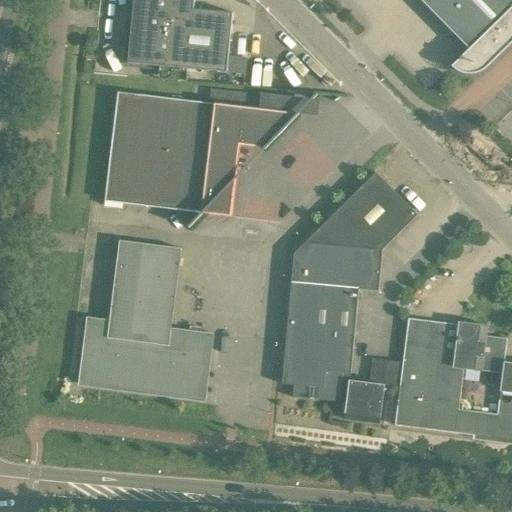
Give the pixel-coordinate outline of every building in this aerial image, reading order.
[(194,0),(133,0),(127,64),(246,75),(247,59),(228,57),(233,13),(194,10),(194,0)] [(452,67),(454,69),(456,71),(458,72),(459,73),(461,73),(464,74),(467,75),(469,75),(471,75),(475,75),(478,74),(481,73),(483,71),(485,70),(487,68),(511,43),(511,0),(419,0),(469,50),(452,67)] [(105,204),(122,206),(123,202),(232,217),(241,145),(268,149),(301,115),(121,91),(105,204)] [(281,383),(293,384),(292,397),(339,401),(342,372),(350,373),(358,289),(377,290),(381,254),(418,215),(375,173),(293,254),(281,383)] [(90,318),(82,383),(201,398),(209,333),(170,328),(181,249),(119,241),(109,321),(90,318)] [(455,433),(484,437),(487,412),(458,409),(463,369),(492,372),(494,361),(482,359),(487,327),(459,323),(459,325),(407,318),(394,425),(455,433)] [(349,382),(344,419),(378,424),(383,386),(386,361),(372,359),(368,384),(349,382)] [(487,412),(484,437),(511,440),(511,363),(494,361),(492,372),(502,373),(497,414),(487,412)]
